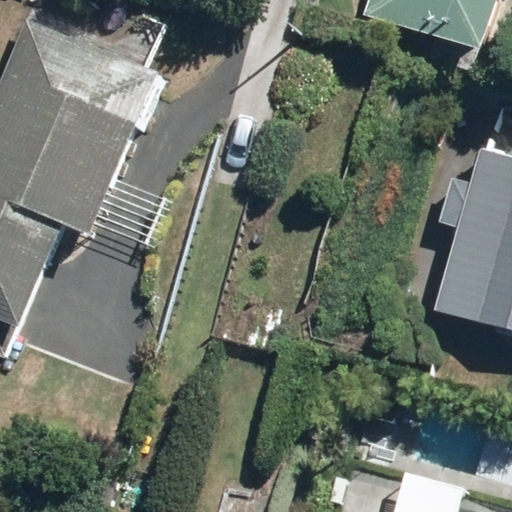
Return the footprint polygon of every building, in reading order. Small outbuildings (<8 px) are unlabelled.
[(511,0),(378,0),(371,22),(494,61),(511,3),(511,0)] [(0,98),(0,323),(28,334),(66,238),(97,250),(168,69),(33,16),(0,98)] [(511,157),(491,153),(483,184),(454,177),(441,229),(462,234),(438,329),(511,347),(511,157)] [(295,311),(222,307),(220,353),(292,357),(295,311)] [(511,511),(368,470),(355,511),(511,511)]
